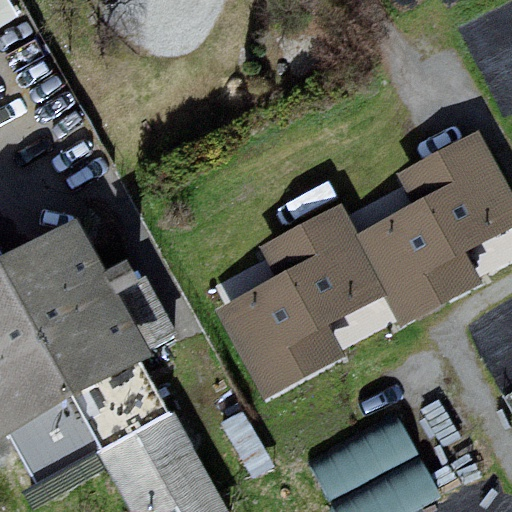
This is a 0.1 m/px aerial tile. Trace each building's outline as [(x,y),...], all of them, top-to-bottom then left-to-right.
[(278,286),(218,316),(267,408),(343,366),(326,334),(386,298),(409,333),(483,292),(470,253),(511,233),(511,192),(480,138),(399,186),(414,213),(358,243),(344,212),(261,254),(278,286)] [(84,234),(0,280),(0,445),(2,449),(157,362),(84,234)] [(235,511),(176,403),(101,444),(138,511),(235,511)] [(314,461),(342,511),(398,511),(443,488),(402,413),(314,461)] [(511,511),(511,474),(474,474),(474,511),(511,511)]
